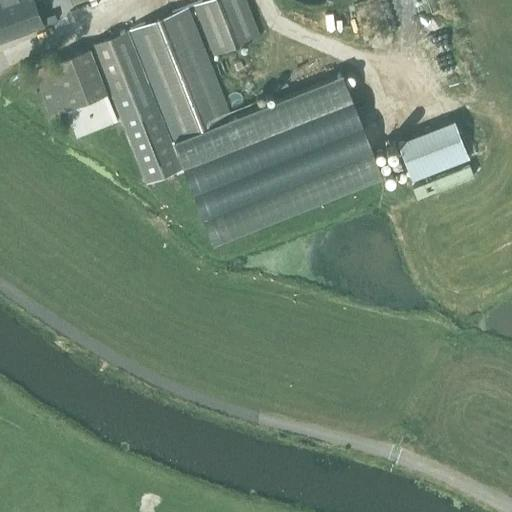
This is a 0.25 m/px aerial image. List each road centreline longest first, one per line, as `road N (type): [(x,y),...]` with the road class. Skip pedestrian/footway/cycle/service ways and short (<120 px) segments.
road 1 (unclassified): [(511,508),(394,454),(167,386),(0,283)]
road 2 (track): [(265,0),(278,20),(359,58),(388,125)]
road 3 (track): [(0,64),(128,0)]
